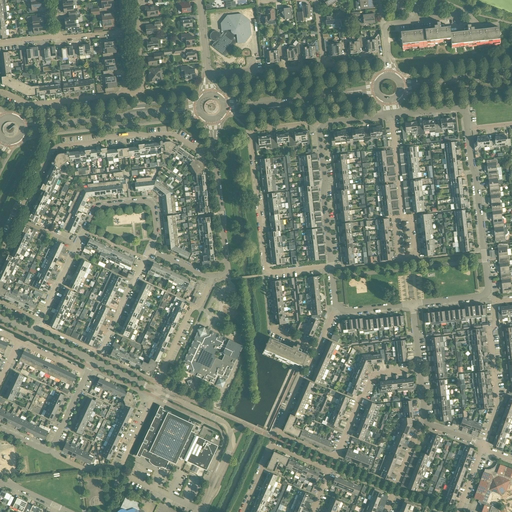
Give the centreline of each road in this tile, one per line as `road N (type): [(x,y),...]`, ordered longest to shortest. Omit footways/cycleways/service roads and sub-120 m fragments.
road 1 (residential): [(316,348),(276,430),(334,457),(374,373),(420,367)]
road 2 (residential): [(331,266),(271,273),(264,266),(251,132),(320,126)]
road 3 (residential): [(14,217),(56,146),(138,133),(215,149)]
road 4 (residential): [(37,323),(97,352),(148,249)]
road 5 (tertiary): [(20,125),(198,107)]
road 6 (residential): [(312,511),(328,473),(268,446),(240,511)]
road 7 (tertiary): [(199,511),(231,435),(224,422),(155,389)]
road 8 (residential): [(466,128),(489,288)]
road 9 (residential): [(46,451),(84,469),(116,464),(155,389)]
road 10 (tertiary): [(224,105),(376,89)]
road 11 (residential): [(482,445),(498,399),(491,301)]
road 12 (residential): [(331,266),(320,126)]
road 13 (residential): [(211,275),(226,271),(215,149)]
road 14 (residential): [(125,93),(37,105),(0,92)]
